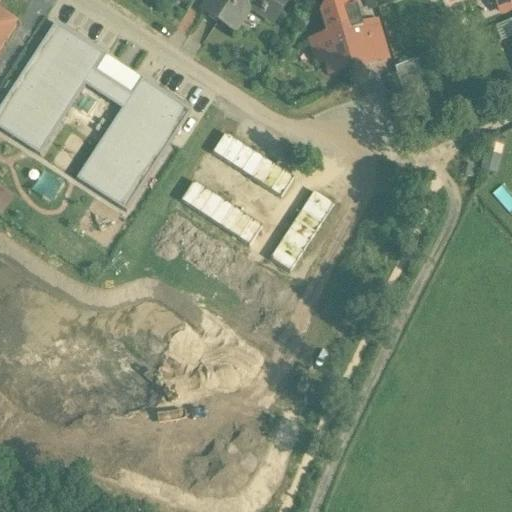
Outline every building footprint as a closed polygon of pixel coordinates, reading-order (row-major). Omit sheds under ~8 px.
[(0,2),(1,0),(0,0),(0,54),(17,29),(0,18),(0,2)] [(287,0),(211,0),(203,12),(236,33),(246,17),(244,15),(249,7),(262,15),(261,17),(274,25),(289,1),(287,0)] [(511,0),(485,0),(490,11),(504,6),(505,6),(511,3),(511,0)] [(378,24),(324,41),(334,75),(369,65),(363,45),(382,39),(378,24)] [(56,29),(0,114),(0,132),(40,158),(85,89),(121,113),(75,184),(126,217),(192,115),(142,82),(132,98),(95,74),(104,60),(56,29)] [(413,63),(396,70),(406,104),(424,99),(413,63)] [(504,148),(488,144),(482,170),(496,174),(504,148)]
